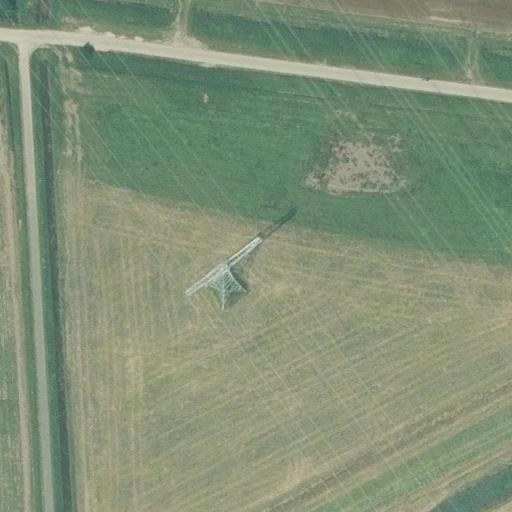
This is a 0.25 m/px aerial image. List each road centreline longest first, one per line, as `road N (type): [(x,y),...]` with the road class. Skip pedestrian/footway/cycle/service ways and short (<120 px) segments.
road 1 (unclassified): [(511,103),(0,35)]
road 2 (tertiary): [(511,157),(0,90)]
road 3 (unclassified): [(27,134),(511,202)]
